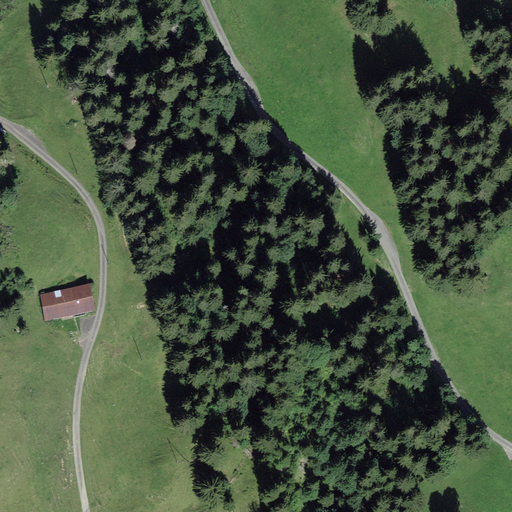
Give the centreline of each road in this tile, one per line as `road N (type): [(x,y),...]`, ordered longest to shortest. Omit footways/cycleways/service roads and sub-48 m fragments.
road 1 (track): [(205,0),(275,133),(384,237),(442,378),(465,413),(511,447)]
road 2 (track): [(85,511),(75,470),(101,245),(91,203),(0,120)]
